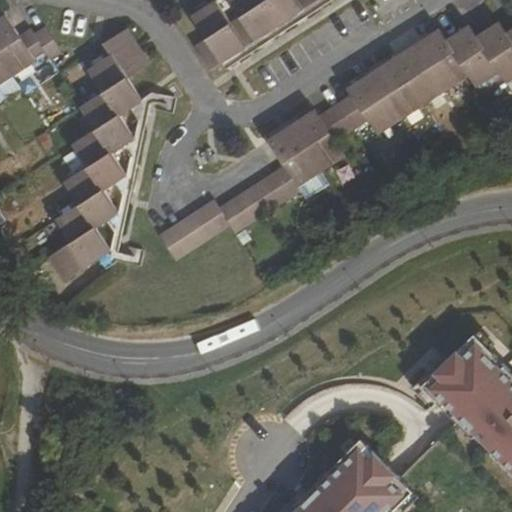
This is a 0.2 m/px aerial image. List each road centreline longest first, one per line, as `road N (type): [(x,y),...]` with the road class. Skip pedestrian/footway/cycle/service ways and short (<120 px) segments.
road 1 (tertiary): [(511,205),(429,225),(257,332),(189,356),(113,358),(58,344),(0,310)]
road 2 (residential): [(438,0),(268,108),(227,116),(214,107)]
road 3 (residential): [(214,107),(179,145),(173,167),(182,196),(193,198),(266,156)]
road 4 (residential): [(214,107),(161,28),(92,0)]
